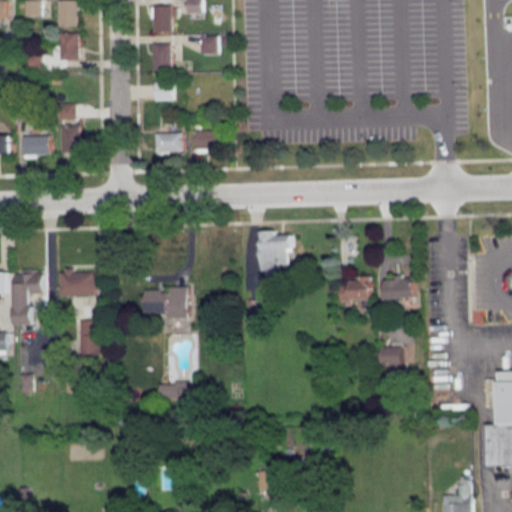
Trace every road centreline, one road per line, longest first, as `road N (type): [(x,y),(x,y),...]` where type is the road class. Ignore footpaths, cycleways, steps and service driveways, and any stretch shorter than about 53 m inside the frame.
road 1 (residential): [(0,202),(511,186)]
road 2 (residential): [(121,199),(116,0)]
